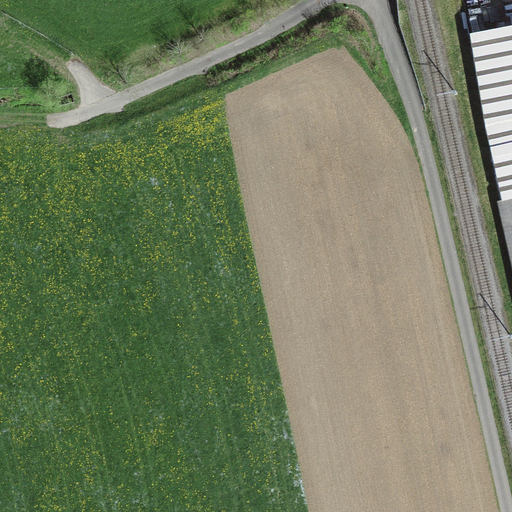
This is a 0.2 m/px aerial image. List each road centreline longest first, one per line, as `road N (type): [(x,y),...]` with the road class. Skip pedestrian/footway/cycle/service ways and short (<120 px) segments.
road 1 (track): [(507,511),(423,135),(368,0)]
road 2 (track): [(322,0),(187,72),(57,119)]
